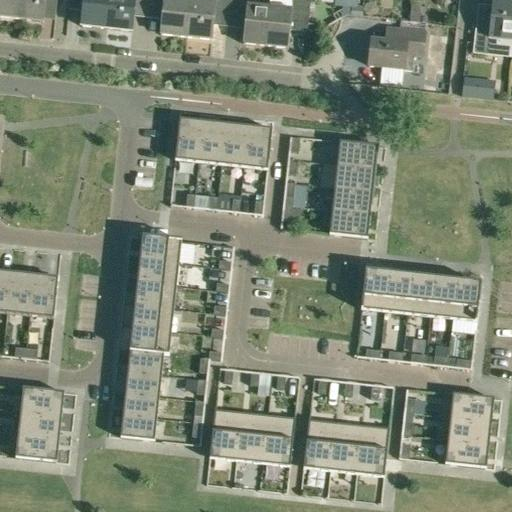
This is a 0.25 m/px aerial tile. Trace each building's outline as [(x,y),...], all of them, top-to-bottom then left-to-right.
[(0,0),(0,18),(20,21),(22,0),(0,0)] [(22,0),(20,21),(43,23),(45,0),(22,0)] [(69,0),(69,1),(83,3),(82,12),(80,28),(106,30),(109,0),(69,0)] [(109,0),(106,30),(132,33),(134,18),(135,8),(149,10),(149,0),(109,0)] [(149,0),(149,10),(163,11),(162,21),(160,36),(186,39),(190,0),(186,0),(149,0)] [(189,0),(190,0),(186,39),(212,42),(213,26),(216,7),(229,8),(230,7),(230,0),(189,0)] [(230,0),(230,7),(247,9),(245,29),(243,45),(265,47),(270,9),(256,8),(256,0),(230,0)] [(270,0),(270,9),(265,47),(288,50),(290,32),(291,23),(308,25),(308,21),(311,1),(299,0),(270,0)] [(356,9),(357,0),(335,0),(334,7),(356,9)] [(511,0),(495,0),(496,2),(493,2),(490,26),(476,25),(473,55),(487,56),(489,40),(511,42),(511,0)] [(425,34),(399,31),(397,45),(371,42),(369,68),(404,72),(406,56),(422,59),(425,34)] [(477,100),(479,81),(463,79),(461,98),(477,100)] [(203,125),(203,123),(179,121),(175,162),(199,165),(203,125)] [(225,127),(226,126),(203,123),(203,125),(199,165),(221,167),(225,127)] [(226,126),(225,127),(221,167),(244,170),(248,130),(248,128),(226,126)] [(244,170),(267,172),(272,131),(248,128),(248,130),(244,170)] [(290,154),(298,155),(300,141),(292,140),(290,154)] [(374,172),(375,172),(377,148),(339,144),(337,168),(374,172)] [(297,163),(289,162),(288,177),(296,178),(297,163)] [(372,194),(375,172),(374,172),(337,168),(334,190),(371,194),(372,194)] [(295,186),(287,185),(285,199),(293,200),(295,186)] [(334,190),(332,213),(369,217),(370,217),(372,194),(371,194),(334,190)] [(194,211),(195,199),(187,198),(186,210),(194,211)] [(218,202),(210,201),(208,213),(216,214),(218,202)] [(240,202),(232,201),(231,213),(239,214),(240,202)] [(263,207),(255,206),(254,218),(262,219),(263,207)] [(292,209),(284,208),(283,222),(291,223),(292,209)] [(370,217),(369,217),(332,213),(329,237),(367,241),(370,217)] [(179,266),(181,243),(142,238),(139,262),(141,262),(179,266)] [(137,285),(138,285),(176,289),(179,266),(141,262),(139,262),(137,285)] [(219,263),(218,271),(230,272),(231,264),(219,263)] [(384,314),(389,276),(389,275),(365,272),(361,312),(384,314)] [(12,276),(12,274),(0,273),(0,315),(7,316),(12,276)] [(34,278),(34,277),(12,274),(12,276),(7,316),(30,318),(34,278)] [(411,277),(389,275),(389,276),(384,314),(407,317),(411,279),(411,277)] [(30,318),(54,321),(58,280),(34,277),(34,278),(30,318)] [(434,281),(434,280),(411,277),(411,279),(407,317),(430,319),(434,281)] [(452,322),(457,283),(457,282),(434,280),(434,281),(430,319),(452,322)] [(480,285),(457,282),(457,283),(452,322),(476,324),(480,285)] [(174,312),(176,289),(138,285),(137,285),(135,307),(136,308),(174,312)] [(228,286),(216,285),(215,293),(227,294),(228,286)] [(133,330),(171,334),(174,312),(136,308),(135,307),(132,330),(133,330)] [(225,309),(213,308),(213,316),(225,317),(225,309)] [(171,334),(133,330),(132,330),(130,353),(131,353),(169,357),(171,334)] [(224,332),(212,331),(211,339),(223,340),(224,332)] [(413,341),(411,354),(424,355),(426,342),(413,341)] [(14,358),(25,360),(26,351),(15,349),(14,358)] [(26,351),(25,360),(36,361),(37,352),(26,351)] [(365,359),(379,361),(380,353),(366,351),(365,359)] [(169,357),(131,353),(130,353),(127,374),(128,374),(161,378),(164,358),(169,358),(169,357)] [(220,354),(209,353),(208,361),(220,362),(220,354)] [(388,362),(402,363),(403,355),(389,354),(388,362)] [(411,364),(425,366),(426,358),(411,356),(411,364)] [(433,367),(447,368),(448,360),(434,359),(433,367)] [(206,376),(208,361),(200,360),(198,375),(206,376)] [(457,361),(456,369),(470,370),(471,363),(457,361)] [(233,374),(225,373),(224,385),(232,386),(233,374)] [(128,374),(127,374),(125,396),(126,396),(159,399),(161,378),(128,374)] [(259,376),(251,375),(250,387),(258,388),(259,376)] [(285,379),(277,378),(276,390),(284,391),(285,379)] [(206,383),(198,382),(196,396),(204,397),(206,383)] [(327,384),(319,383),(317,395),(325,396),(327,384)] [(353,387),(345,386),(344,398),(352,398),(353,387)] [(370,401),(378,402),(379,390),(371,389),(370,401)] [(23,390),(20,414),(60,418),(62,418),(64,394),(23,390)] [(126,396),(125,396),(123,417),(124,417),(157,421),(159,399),(126,396)] [(450,420),(490,424),(491,424),(494,400),(452,396),(450,420)] [(407,401),(405,415),(413,416),(415,401),(407,401)] [(203,404),(195,403),(194,418),(202,418),(203,404)] [(216,410),(215,410),(209,461),(237,464),(237,462),(242,415),(216,412),(216,410)] [(58,441),(59,441),(62,418),(60,418),(20,414),(18,436),(58,441)] [(237,462),(237,464),(263,466),(263,465),(268,418),(242,415),(237,462)] [(154,443),(157,421),(124,417),(123,417),(120,440),(154,443)] [(263,465),(263,466),(290,469),(295,418),(294,418),(294,420),(268,418),(263,465)] [(303,471),(330,474),(331,473),(336,425),(310,422),(310,420),(309,420),(303,471)] [(490,424),(450,420),(447,442),(487,447),(489,447),(491,424),(490,424)] [(404,423),(403,437),(411,438),(412,424),(404,423)] [(201,426),(193,425),(192,439),(200,440),(201,426)] [(336,425),(331,473),(330,474),(357,477),(357,475),(362,428),(336,425)] [(362,428),(357,475),(357,477),(384,480),(389,429),(388,428),(387,430),(362,428)] [(57,464),(59,441),(58,441),(18,436),(15,460),(57,464)] [(486,471),(489,447),(487,447),(447,442),(445,466),(486,471)] [(400,460),(408,461),(410,447),(402,446),(400,460)]
